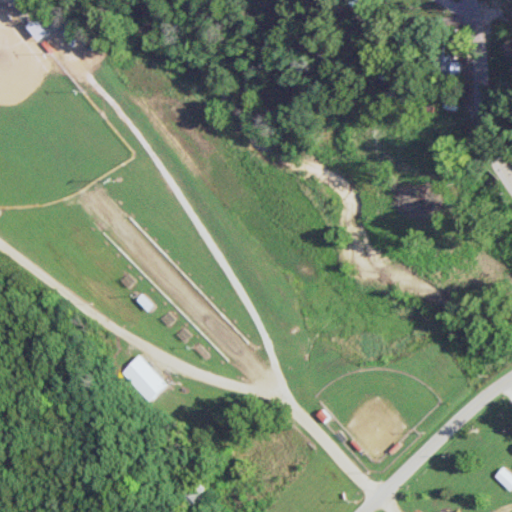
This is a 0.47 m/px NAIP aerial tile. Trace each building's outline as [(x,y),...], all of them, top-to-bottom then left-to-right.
[(50,31),(37,15),(26,23),(39,39),(50,31)] [(458,58),(440,58),(440,73),(458,73),(458,58)] [(147,309),(152,303),(142,293),(136,299),(147,309)] [(147,393),(161,379),(136,354),(123,367),(147,393)] [(511,485),(511,475),(503,466),(494,475),(509,489),(511,485)]
